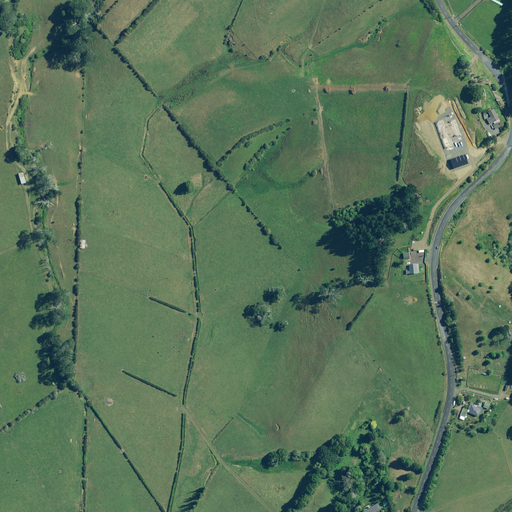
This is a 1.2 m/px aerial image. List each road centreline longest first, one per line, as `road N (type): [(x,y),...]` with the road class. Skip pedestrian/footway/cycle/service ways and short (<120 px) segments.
road 1 (tertiary): [(413,511),(451,384),(434,289),(437,236),(452,206),(511,137)]
road 2 (tertiary): [(511,102),(438,0)]
